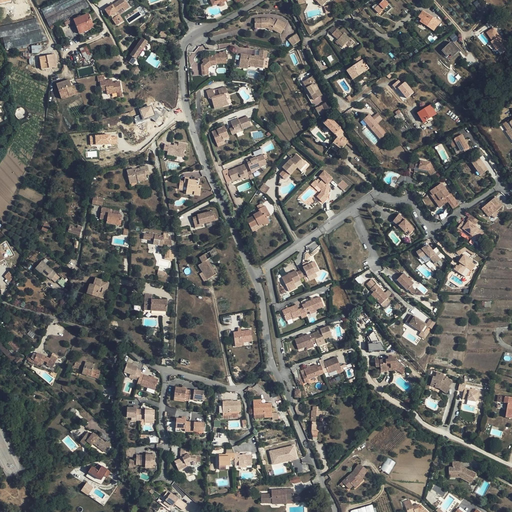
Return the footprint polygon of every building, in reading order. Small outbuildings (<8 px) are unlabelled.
[(84,0),(61,0),(41,10),(49,26),(60,21),(67,18),(89,7),(84,0)] [(124,0),(120,0),(106,10),(110,15),(111,15),(118,25),(124,21),(117,11),(123,7),(125,10),(130,6),(126,0),(125,1),(124,0)] [(378,2),(372,7),(379,14),(384,9),(386,12),(391,8),(384,0),(382,0),(380,3),(379,2),(378,2)] [(478,0),(476,0),(473,3),(480,12),(485,9),(478,0)] [(433,30),(439,22),(422,11),(419,17),(422,19),(420,21),(433,30)] [(75,23),(78,32),(89,28),(93,26),(88,14),(73,20),(75,23)] [(277,21),(273,19),(270,18),(261,18),(261,19),(255,19),(255,23),(261,23),(261,28),(267,28),(272,31),(272,29),(281,34),(287,24),(278,19),(277,20),(277,21)] [(0,37),(2,37),(41,28),(36,19),(0,26),(0,37)] [(79,34),(78,32),(75,23),(68,25),(73,38),(79,35),(79,34)] [(66,40),(73,38),(68,25),(61,28),(66,40)] [(498,51),(507,45),(495,27),(487,33),(493,41),(492,42),(498,51)] [(5,49),(46,40),(46,38),(41,28),(2,37),(5,49)] [(339,35),(336,37),(338,39),(336,41),(342,47),(346,44),(349,46),(353,42),(344,33),(343,35),(337,29),(335,31),(339,35)] [(162,31),(158,37),(163,40),(167,35),(162,31)] [(296,43),(301,40),(296,34),(288,39),(293,45),(296,43)] [(142,39),(130,55),(135,58),(135,59),(147,42),(142,39)] [(459,51),(451,43),(443,51),(450,59),(459,51)] [(41,45),(31,46),(32,53),(41,53),(41,45)] [(88,46),(80,49),(84,57),(91,53),(88,46)] [(259,57),(241,54),(239,67),(248,68),(249,65),(263,67),(265,58),(267,59),(268,51),(261,50),(259,57)] [(202,64),(202,70),(208,70),(208,68),(212,65),(216,65),(216,63),(227,63),(227,52),(220,52),(220,53),(215,53),(215,54),(208,54),(205,58),(207,60),(202,64)] [(349,69),(355,77),(368,68),(363,60),(363,59),(360,55),(354,59),(357,63),(349,69)] [(52,67),(50,56),(40,57),(42,69),(52,67)] [(355,77),(349,69),(347,70),(353,79),(355,77)] [(113,84),(112,82),(112,80),(105,81),(104,75),(97,77),(98,81),(100,82),(101,91),(106,90),(107,94),(117,93),(121,92),(120,81),(115,82),(115,83),(113,84)] [(322,95),(318,87),(316,84),(317,84),(312,76),(303,82),(314,100),(322,95)] [(405,81),(402,83),(399,79),(392,85),(395,89),(398,87),(407,98),(414,92),(405,81)] [(80,93),(77,84),(73,86),(71,86),(70,83),(69,80),(56,85),(61,99),(80,93)] [(205,92),(208,100),(211,99),(215,109),(223,105),(222,103),(227,101),(225,95),(224,94),(227,92),(224,87),(217,90),(219,96),(214,97),(212,92),(211,90),(205,92)] [(60,105),(69,130),(91,127),(81,98),(60,105)] [(153,118),(153,119),(160,117),(157,110),(153,111),(151,105),(139,109),(141,114),(134,117),(136,123),(153,118)] [(430,105),(417,113),(423,122),(436,114),(430,105)] [(405,119),(399,109),(395,112),(397,114),(399,118),(402,122),(405,119)] [(362,120),(380,139),(386,133),(378,123),(383,119),(377,112),(372,117),(369,114),(362,120)] [(349,141),(348,140),(343,136),(345,134),(340,128),(342,126),(332,115),(324,123),(337,137),(333,143),(342,149),(347,143),(349,141)] [(241,128),(242,130),(251,127),(247,117),(239,120),(238,119),(228,124),(233,135),(236,134),(235,130),(241,128)] [(511,119),(510,121),(509,120),(503,124),(507,130),(506,131),(511,138),(511,137),(511,119)] [(216,142),(223,140),(222,138),(228,135),(224,126),(212,131),(216,142)] [(449,139),(453,147),(458,144),(464,148),(468,145),(467,143),(465,139),(462,133),(449,139)] [(89,135),(90,145),(117,143),(116,136),(110,136),(110,134),(89,135)] [(355,149),(358,144),(351,137),(348,140),(349,141),(347,143),(355,149)] [(177,146),(173,146),(168,145),(163,144),(162,150),(167,151),(167,154),(183,157),(185,144),(178,143),(178,145),(177,146)] [(469,146),(468,145),(464,148),(458,144),(453,147),(457,153),(469,146)] [(294,157),(302,164),(305,161),(298,153),(294,157)] [(482,167),(484,165),(477,154),(470,160),(474,166),(475,165),(479,172),(484,169),(482,167)] [(253,169),(254,170),(260,168),(260,167),(266,165),(265,162),(264,158),(263,156),(256,159),(255,158),(253,159),(250,161),(250,163),(247,164),(250,171),(253,169)] [(302,164),(294,157),(292,160),(290,159),(284,167),(290,172),(290,173),(294,169),(295,171),(298,167),(299,167),(302,164)] [(415,169),(420,170),(420,168),(429,169),(429,171),(432,175),(437,171),(431,162),(417,159),(415,169)] [(226,169),(222,171),(226,183),(238,179),(244,176),(243,175),(247,173),(243,165),(227,172),(226,169)] [(135,169),(126,171),(129,182),(137,180),(138,182),(147,180),(146,175),(149,174),(147,166),(140,168),(140,172),(136,173),(135,169)] [(290,172),(284,167),(280,173),(285,178),(290,172)] [(182,181),(185,187),(187,187),(186,190),(194,191),(194,194),(199,195),(201,187),(195,186),(196,185),(196,181),(188,180),(188,178),(185,177),(184,181),(182,181)] [(331,187),(322,180),(321,180),(318,178),(315,182),(318,184),(322,188),(321,192),(318,196),(323,201),(328,196),(331,187)] [(322,180),(331,187),(331,186),(322,179),(322,180)] [(338,185),(343,190),(348,186),(343,180),(338,185)] [(442,187),(444,186),(441,182),(429,189),(432,194),(435,192),(439,199),(442,197),(445,201),(452,197),(449,192),(449,193),(445,188),(443,189),(442,187)] [(262,185),(258,191),(264,196),(268,189),(262,185)] [(438,206),(445,201),(442,197),(439,199),(435,192),(432,194),(429,189),(427,190),(438,206)] [(103,198),(92,197),(91,204),(102,206),(103,198)] [(496,197),(491,201),(498,210),(504,205),(496,197)] [(453,198),(447,201),(451,208),(457,204),(453,198)] [(484,207),(491,215),(495,213),(497,215),(500,213),(498,210),(491,201),(484,207)] [(271,222),(268,216),(266,213),(270,211),(266,204),(260,208),(261,210),(254,213),(254,215),(247,218),(252,226),(255,225),(256,226),(260,224),(261,227),(271,222)] [(489,217),(491,215),(484,207),(482,209),(489,217)] [(108,214),(107,220),(107,224),(120,226),(121,226),(122,216),(119,215),(120,211),(114,210),(113,210),(113,212),(111,211),(111,210),(111,209),(102,208),(101,213),(108,214)] [(198,215),(203,223),(215,219),(212,210),(198,215)] [(203,223),(198,215),(197,215),(197,217),(193,218),(196,228),(201,226),(200,224),(203,223)] [(406,221),(398,215),(392,222),(395,224),(392,228),(395,231),(398,226),(399,226),(408,235),(414,229),(406,221)] [(462,228),(470,235),(477,239),(482,233),(476,228),(476,227),(467,220),(464,223),(462,221),(457,227),(460,230),(462,228)] [(81,230),(77,229),(73,228),(69,227),(69,228),(64,226),(62,231),(68,232),(80,236),(81,230)] [(469,237),(470,235),(462,228),(460,230),(469,237)] [(172,246),(170,237),(164,236),(155,235),(148,234),(148,235),(144,234),(143,239),(153,241),(154,240),(163,241),(162,244),(172,246)] [(466,243),(457,249),(460,253),(462,251),(466,249),(473,254),(476,250),(466,243)] [(427,245),(416,252),(420,258),(422,257),(426,254),(431,259),(435,263),(440,258),(427,245)] [(217,254),(214,249),(209,252),(212,257),(214,256),(217,254)] [(457,249),(456,250),(461,257),(462,258),(465,255),(462,251),(460,253),(457,249)] [(208,260),(210,258),(212,257),(209,252),(199,258),(202,263),(208,260)] [(431,259),(426,254),(422,257),(427,263),(431,259)] [(465,255),(462,258),(460,262),(461,263),(459,266),(458,265),(455,269),(462,275),(467,267),(469,265),(473,268),(477,263),(465,255)] [(216,275),(211,265),(208,260),(202,263),(198,265),(207,280),(209,279),(216,275)] [(41,261),(35,268),(41,273),(47,278),(48,277),(51,280),(57,273),(53,270),(52,270),(41,261)] [(285,287),(293,283),(300,281),(299,278),(302,276),(303,277),(307,275),(308,276),(315,273),(311,264),(303,268),(304,270),(296,273),(296,271),(282,278),(285,287)] [(33,270),(45,280),(47,278),(41,273),(35,268),(33,270)] [(9,282),(14,277),(8,272),(4,276),(9,282)] [(411,286),(412,287),(414,284),(404,273),(401,276),(411,286)] [(359,284),(364,280),(360,275),(355,279),(359,284)] [(411,286),(401,276),(397,280),(408,291),(412,287),(411,286)] [(95,286),(93,285),(90,284),(87,294),(97,297),(99,292),(105,294),(109,283),(95,278),(94,282),(96,283),(95,286)] [(375,283),(370,287),(372,290),(372,291),(377,297),(375,298),(379,303),(387,297),(377,286),(378,285),(375,283)] [(144,295),(144,310),(167,311),(167,301),(151,300),(151,295),(144,295)] [(309,312),(309,313),(316,310),(324,307),(319,297),(306,303),(306,304),(302,306),(303,309),(305,314),(309,312)] [(307,318),(305,314),(303,309),(298,311),(296,305),(282,311),(285,320),(292,317),(293,319),(300,316),(301,319),(307,318)] [(405,323),(408,325),(414,318),(411,316),(405,323)] [(414,318),(408,325),(408,326),(418,335),(419,334),(425,328),(425,327),(414,318)] [(316,343),(316,344),(324,341),(324,340),(332,337),(328,327),(320,330),(321,331),(313,334),(313,335),(310,336),(310,335),(295,341),(298,351),(306,348),(313,346),(312,344),(316,343)] [(427,330),(425,328),(419,334),(422,337),(427,330)] [(233,331),(235,347),(244,346),(243,342),(252,341),(251,329),(238,330),(238,331),(233,331)] [(369,342),(368,342),(369,351),(383,350),(382,341),(376,342),(375,332),(368,333),(369,342)] [(15,362),(18,365),(20,364),(21,363),(21,362),(23,359),(19,355),(17,357),(0,340),(0,349),(13,363),(15,362)] [(58,357),(59,358),(62,353),(56,350),(53,355),(58,357)] [(33,354),(32,356),(31,358),(34,360),(40,362),(41,360),(44,361),(47,363),(49,360),(49,358),(44,356),(38,354),(37,353),(36,355),(33,354)] [(49,358),(49,360),(55,363),(58,357),(53,355),(49,358)] [(29,361),(34,364),(42,366),(44,361),(41,360),(40,362),(34,360),(31,358),(32,356),(30,356),(29,356),(28,357),(27,358),(27,359),(29,361)] [(385,359),(385,358),(382,358),(382,359),(378,360),(375,360),(375,367),(380,366),(380,369),(382,370),(386,369),(386,370),(396,370),(398,371),(399,370),(402,373),(406,368),(395,359),(395,356),(388,357),(388,359),(385,359)] [(342,369),(337,357),(325,363),(329,374),(342,369)] [(55,363),(49,360),(47,363),(46,365),(52,368),(55,363)] [(84,365),(98,378),(100,372),(93,370),(94,365),(94,364),(85,362),(84,365)] [(134,366),(134,365),(127,363),(124,371),(130,373),(135,375),(134,378),(138,380),(140,374),(141,370),(137,369),(137,366),(136,366),(136,367),(134,366)] [(325,374),(320,364),(304,371),(306,375),(302,377),(306,385),(309,383),(308,381),(325,374)] [(98,378),(84,365),(83,370),(82,374),(98,378)] [(452,381),(445,377),(444,379),(442,377),(443,375),(443,374),(436,372),(435,377),(433,376),(431,383),(435,385),(434,387),(439,388),(446,394),(450,388),(449,387),(452,381)] [(154,377),(151,376),(144,374),(141,384),(141,385),(155,389),(158,378),(154,377)] [(182,387),(175,386),(174,396),(185,397),(184,398),(189,399),(189,398),(190,390),(186,389),(186,387),(185,387),(182,387)] [(468,395),(467,398),(467,400),(476,402),(477,399),(481,400),(483,392),(472,390),(465,388),(464,389),(464,392),(463,394),(468,395)] [(203,390),(197,389),(197,391),(193,390),(190,390),(189,398),(196,399),(197,397),(202,398),(203,390)] [(511,418),(511,397),(501,396),(499,402),(508,403),(505,417),(511,418)] [(272,414),(271,404),(261,404),(261,400),(253,400),(254,414),(264,414),(272,414)] [(222,402),(222,414),(230,413),(230,412),(240,412),(240,402),(222,402)] [(318,407),(313,406),(312,410),(311,410),(311,421),(312,422),(311,431),(313,439),(317,440),(317,431),(321,432),(322,423),(315,422),(316,416),(320,416),(321,411),(317,411),(318,407)] [(137,408),(133,408),(127,407),(127,417),(132,417),(136,417),(136,420),(141,420),(141,411),(141,409),(137,409),(137,408)] [(73,408),(69,411),(73,416),(77,412),(73,408)] [(141,411),(141,420),(145,421),(145,420),(150,420),(155,421),(155,411),(150,411),(145,410),(145,412),(141,411)] [(175,427),(176,427),(181,428),(185,428),(185,431),(189,431),(190,421),(186,421),(186,418),(182,418),(176,417),(175,427)] [(195,423),(196,421),(194,421),(193,430),(204,431),(204,422),(198,421),(198,423),(195,423)] [(93,433),(87,441),(91,445),(93,443),(105,452),(111,445),(106,441),(105,442),(97,437),(94,434),(93,433)] [(295,444),(269,451),(272,465),(298,459),(295,444)] [(174,461),(177,467),(185,464),(185,465),(189,464),(189,462),(189,461),(191,460),(195,461),(195,456),(188,456),(188,454),(187,453),(188,449),(180,448),(180,454),(183,453),(184,456),(179,459),(174,461)] [(230,461),(234,461),(234,453),(226,453),(226,455),(226,457),(219,456),(219,465),(230,465),(230,461)] [(234,461),(234,466),(251,466),(251,455),(239,455),(239,453),(234,453),(234,461)] [(142,464),(142,454),(137,454),(137,458),(131,457),(130,463),(142,464)] [(156,455),(151,454),(146,454),(146,455),(142,454),(142,464),(145,464),(145,463),(155,464),(156,455)] [(395,463),(386,458),(380,468),(388,474),(395,463)] [(449,467),(449,475),(453,475),(453,477),(460,477),(471,483),(476,474),(471,471),(471,472),(461,466),(460,462),(452,462),(452,467),(449,467)] [(355,488),(360,483),(356,480),(360,476),(362,478),(368,470),(358,463),(353,471),(342,481),(342,482),(344,484),(349,489),(353,486),(355,488)] [(108,470),(102,466),(98,471),(92,467),(86,476),(99,484),(104,475),(108,470)] [(289,477),(290,484),(301,482),(299,475),(289,477)] [(81,491),(88,495),(93,487),(86,482),(81,491)] [(272,503),(272,504),(286,503),(286,499),(294,499),(294,493),(293,489),(271,490),(272,494),(271,496),(272,503)] [(173,493),(171,492),(167,496),(170,498),(169,500),(177,506),(178,504),(186,510),(190,504),(185,500),(182,503),(180,501),(182,498),(174,492),(173,493)] [(272,503),(271,496),(268,496),(268,494),(261,495),(261,503),(272,503)] [(427,511),(419,504),(412,506),(411,502),(404,505),(406,511),(427,511)]
